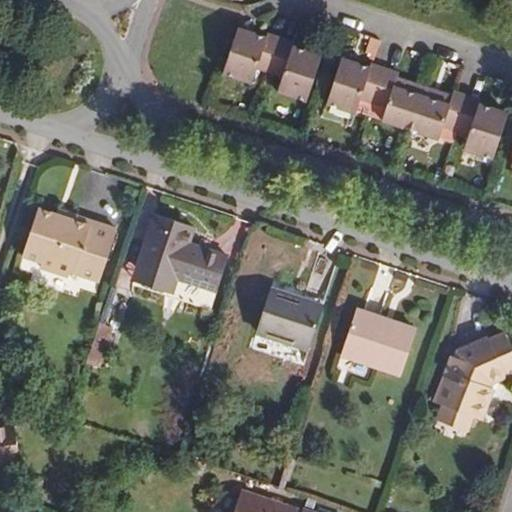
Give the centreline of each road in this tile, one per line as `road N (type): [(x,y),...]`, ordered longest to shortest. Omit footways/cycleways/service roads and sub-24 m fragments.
road 1 (residential): [(58,133),(511,281)]
road 2 (residential): [(511,231),(162,117),(126,72)]
road 3 (residential): [(320,0),(511,67)]
